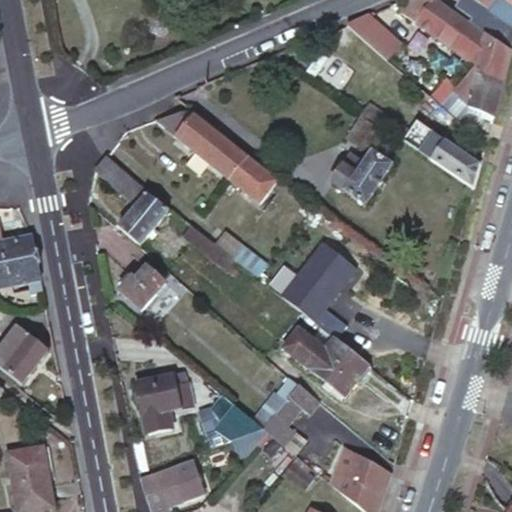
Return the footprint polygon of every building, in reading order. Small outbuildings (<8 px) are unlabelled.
[(485,35),(472,27),(432,0),(413,0),(403,15),(476,66),(481,69),(488,74),(504,84),(505,79),(511,53),(511,0),(463,0),(457,10),(488,30),(485,35)] [(361,20),(346,26),(386,62),(400,46),(368,17),(361,20)] [(425,69),(400,46),(386,62),(388,63),(411,83),(425,69)] [(282,54),(274,57),(286,65),(291,59),(282,54)] [(473,93),(488,74),(481,69),(476,66),(468,75),(461,83),(473,93)] [(461,83),(468,75),(459,67),(454,68),(445,78),(448,81),(457,89),(461,83)] [(504,84),(488,74),(473,93),(470,109),(494,120),(496,110),(504,84)] [(444,85),(453,93),(457,89),(448,81),(444,85)] [(453,93),(451,95),(470,109),(473,93),(461,83),(457,89),(453,93)] [(451,95),(439,109),(443,113),(458,125),(470,109),(451,95)] [(369,107),(363,116),(374,124),(388,133),(394,124),(369,107)] [(243,153),(190,112),(157,123),(232,181),(250,158),(243,153)] [(374,124),(363,116),(347,140),(371,156),(388,133),(374,124)] [(394,124),(388,133),(405,145),(412,136),(394,124)] [(462,182),(474,190),(478,173),(480,169),(418,127),(412,136),(405,145),(413,150),(462,182)] [(376,152),(364,169),(348,191),(347,193),(368,207),(397,166),(376,152)] [(107,157),(95,172),(137,207),(150,192),(107,157)] [(280,182),(263,167),(250,158),(232,181),(262,205),(280,182)] [(348,191),(364,169),(358,163),(353,168),(349,165),(335,182),(348,191)] [(137,207),(118,230),(139,248),(171,208),(154,195),(150,192),(137,207)] [(39,270),(33,241),(4,245),(1,226),(0,226),(0,289),(30,286),(42,284),(39,270)] [(195,228),(194,227),(185,237),(222,268),(230,256),(226,253),(195,228)] [(282,298),(301,313),(307,317),(315,324),(357,271),(323,245),(282,298)] [(237,261),(238,262),(255,274),(260,279),(270,267),(247,250),(237,261)] [(230,256),(222,268),(235,279),(239,274),(233,268),(238,262),(237,261),(230,256)] [(133,282),(121,298),(143,317),(165,289),(144,273),(136,282),(133,282)] [(43,291),(42,284),(30,286),(32,293),(43,291)] [(30,326),(23,335),(32,342),(38,333),(30,326)] [(315,371),(331,351),(302,328),(286,347),(315,371)] [(32,342),(23,335),(17,331),(0,352),(0,367),(24,385),(47,353),(32,342)] [(340,339),(338,342),(344,347),(370,368),(372,365),(340,339)] [(338,342),(331,351),(315,371),(346,396),(370,368),(344,347),(338,342)] [(248,419),(269,431),(301,390),(286,379),(276,392),(275,389),(266,402),(263,400),(248,419)] [(176,382),(137,388),(143,422),(147,438),(171,434),(168,417),(182,415),(192,413),(188,389),(184,390),(183,381),(176,382)] [(301,390),(269,431),(288,445),(297,434),(291,428),(305,410),(312,415),(323,402),(318,398),(304,386),(301,390)] [(237,445),(267,434),(256,426),(248,419),(229,403),(211,425),(235,445),(237,445)] [(235,445),(220,450),(224,462),(240,456),(237,445),(235,445)] [(362,511),(379,511),(386,495),(395,474),(336,448),(315,473),(319,477),(335,489),(362,511)] [(45,450),(10,456),(19,511),(39,511),(54,509),(45,450)] [(315,473),(304,464),(300,469),(315,482),(319,477),(315,473)] [(193,465),(141,483),(150,511),(167,511),(204,498),(193,465)] [(315,482),(300,469),(290,482),(305,494),(315,482)]
